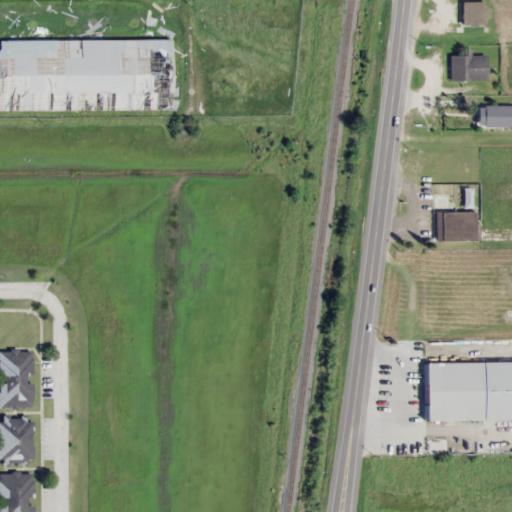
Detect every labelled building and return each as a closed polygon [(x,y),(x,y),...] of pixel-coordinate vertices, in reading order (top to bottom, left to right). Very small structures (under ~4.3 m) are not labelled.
[(460,1),(460,25),(484,25),(484,1),(460,1)] [(0,110),(169,110),(169,39),(0,39),(0,110)] [(484,55),(469,55),(469,49),(461,49),(461,55),(448,55),(448,80),(484,80),(484,55)] [(511,104),(476,105),(476,126),(511,125),(511,104)] [(474,240),(474,211),(433,211),(433,240),(474,240)] [(0,406),(30,408),(31,379),(29,379),(30,351),(0,350),(0,406)] [(511,419),(511,361),(422,362),(423,420),(511,419)] [(31,417),(0,416),(0,461),(31,461),(31,417)] [(30,511),(31,473),(0,472),(0,511),(30,511)]
